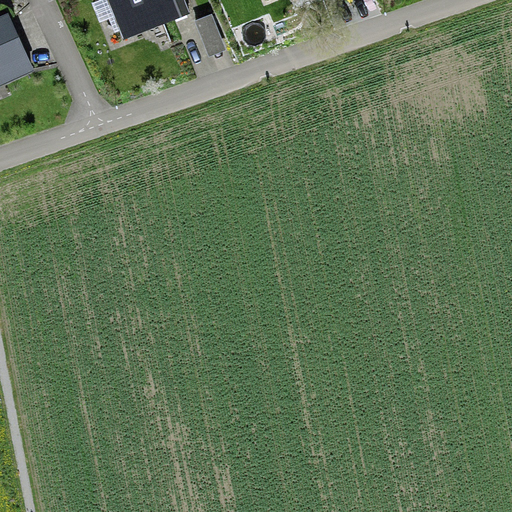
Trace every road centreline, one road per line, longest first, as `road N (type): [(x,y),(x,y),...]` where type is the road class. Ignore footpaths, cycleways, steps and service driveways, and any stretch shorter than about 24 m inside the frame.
road 1 (residential): [(453,0),(96,122)]
road 2 (residential): [(41,0),(96,122)]
